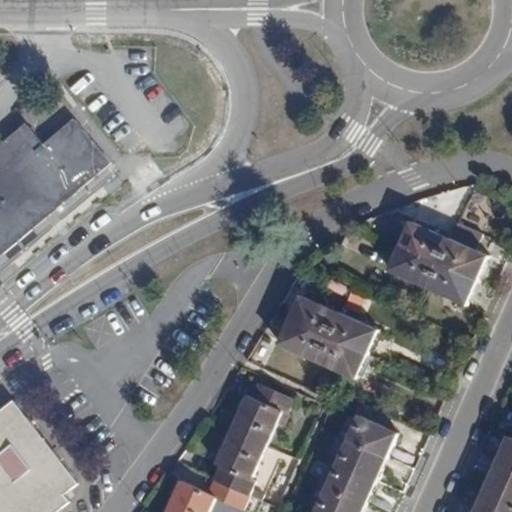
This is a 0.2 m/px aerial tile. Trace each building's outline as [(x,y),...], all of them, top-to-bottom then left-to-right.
[(0,147),(0,258),(113,163),(76,120),(45,146),(27,125),(0,147)] [(414,222),(403,246),(441,264),(452,239),(414,222)] [(452,239),(441,264),(480,281),(491,256),(486,254),(478,251),(486,233),(460,222),(452,239)] [(403,246),(392,271),(430,288),(441,264),(403,246)] [(441,264),(430,288),(469,305),(480,281),(441,264)] [(350,287),(337,281),(334,288),(347,294),(350,287)] [(303,296),(281,344),(358,379),(380,331),(303,296)] [(250,395),(234,430),(268,446),(278,424),(285,427),(290,415),(289,414),(295,399),(261,383),(255,397),(250,395)] [(0,511),(57,511),(71,502),(65,494),(80,483),(15,400),(0,412),(0,494),(8,504),(0,509),(0,511)] [(318,511),(317,511),(365,511),(401,432),(362,415),(340,463),(336,472),(328,468),(321,483),(313,500),(322,504),(318,511)] [(234,430),(218,465),(223,467),(217,480),(252,496),(258,481),(253,479),(268,446),(234,430)] [(511,511),(511,437),(477,511),(511,511)] [(340,463),(332,460),(328,468),(336,472),(340,463)] [(184,481),(169,511),(211,511),(218,497),(245,510),(252,496),(217,480),(211,493),(184,481)] [(322,504),(313,500),(310,507),(318,511),(322,504)]
